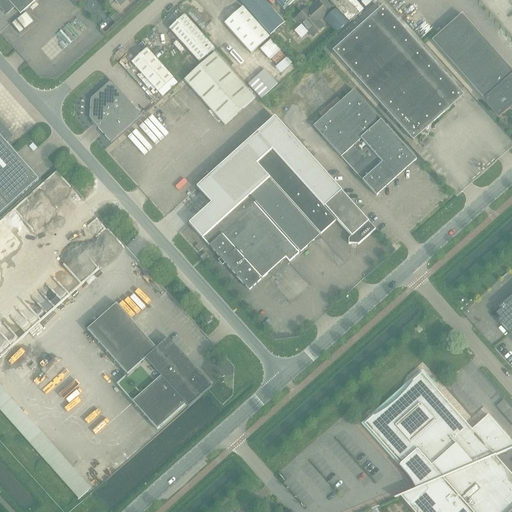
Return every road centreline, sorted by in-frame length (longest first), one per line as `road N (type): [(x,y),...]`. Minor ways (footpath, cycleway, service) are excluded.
road 1 (unclassified): [(283,378),(41,107)]
road 2 (tertiary): [(129,511),(283,378)]
road 3 (unknown): [(66,345),(103,380),(107,410),(100,419),(65,443),(25,394)]
road 4 (tertiary): [(283,378),(404,268)]
road 5 (unclassified): [(41,107),(163,0)]
road 6 (unclassified): [(511,388),(404,268)]
road 7 (unknown): [(0,251),(52,204),(113,267)]
road 8 (tertiary): [(404,268),(511,174)]
